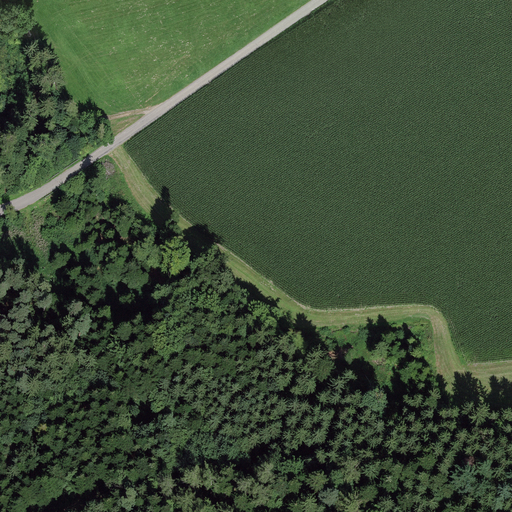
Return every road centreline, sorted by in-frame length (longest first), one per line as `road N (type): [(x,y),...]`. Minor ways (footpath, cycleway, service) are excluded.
road 1 (unclassified): [(0,212),(57,187),(321,0)]
road 2 (track): [(10,0),(61,95),(81,114),(166,110)]
